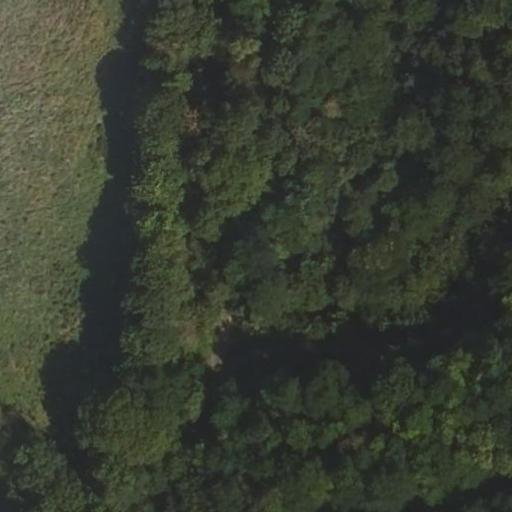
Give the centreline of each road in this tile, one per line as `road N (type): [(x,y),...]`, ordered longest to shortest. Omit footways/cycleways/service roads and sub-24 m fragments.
road 1 (track): [(221,385),(235,249),(279,0)]
road 2 (track): [(511,256),(493,298),(443,338),(304,348),(221,385)]
road 3 (track): [(221,385),(147,511)]
